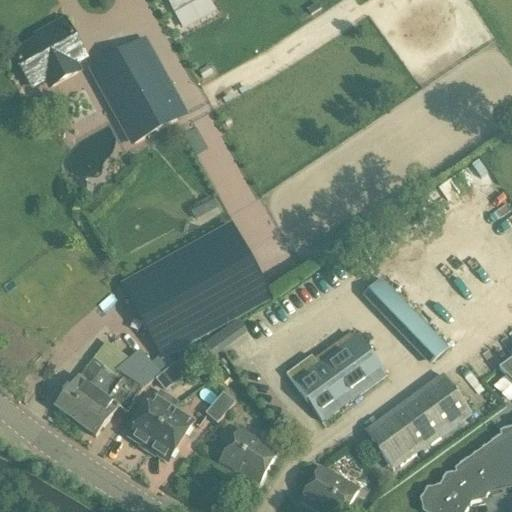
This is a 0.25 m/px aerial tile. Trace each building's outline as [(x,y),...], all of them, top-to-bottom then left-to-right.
[(166,0),(174,14),(187,7),(200,0),(166,0)] [(79,67),(89,61),(65,18),(32,37),(35,41),(10,54),(32,93),(45,85),(49,93),(83,74),(79,67)] [(139,43),(88,72),(131,150),(182,121),(139,43)] [(259,43),(194,75),(206,101),(272,69),(259,43)] [(196,221),(218,209),(211,196),(189,209),(196,221)] [(163,358),(211,332),(269,300),(268,298),(250,308),(213,241),(231,232),(232,231),(231,229),(125,288),(163,358)] [(375,271),(357,288),(424,359),(442,342),(375,271)] [(50,315),(23,358),(52,376),(66,355),(78,362),(88,346),(76,338),(79,333),(50,315)] [(387,377),(358,338),(293,385),(322,424),(387,377)] [(223,351),(215,340),(158,381),(165,392),(181,380),(223,351)] [(56,410),(77,425),(112,377),(115,379),(119,373),(125,378),(144,391),(157,381),(119,353),(118,354),(106,345),(80,379),(79,379),(56,410)] [(511,361),(499,371),(511,384),(511,429),(502,432),(502,433),(500,433),(501,438),(499,439),(491,444),(492,445),(486,449),(485,448),(482,451),(483,451),(476,456),(476,455),(473,457),(474,458),(468,462),(467,461),(459,467),(460,468),(455,471),(456,475),(453,476),(452,475),(445,477),(442,483),(443,483),(440,488),(440,487),(436,488),(436,489),(427,491),(421,502),(423,511),(467,511),(472,505),(484,503),(491,492),(511,486),(511,484),(511,483),(511,361)] [(112,377),(77,425),(96,439),(118,409),(109,403),(125,378),(119,373),(115,379),(112,377)] [(372,443),(371,443),(387,467),(388,466),(399,468),(400,469),(419,455),(417,453),(469,416),(443,379),(373,429),(374,430),(376,432),(375,441),(372,443)] [(223,395),(205,416),(217,426),(235,405),(223,395)] [(150,452),(174,413),(155,400),(130,440),(150,452)] [(174,413),(150,452),(169,464),(193,425),(174,413)] [(260,486),(279,452),(241,430),(221,463),(260,486)] [(320,511),(346,511),(359,491),(321,468),(302,501),(320,511)]
